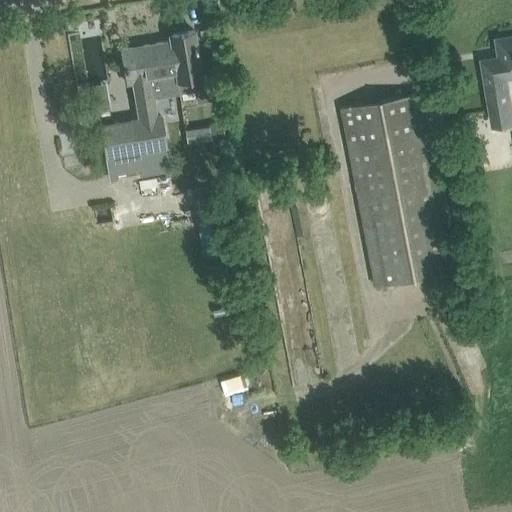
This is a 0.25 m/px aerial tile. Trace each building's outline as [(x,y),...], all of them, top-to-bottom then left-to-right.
[(202,76),(194,30),(169,34),(170,40),(168,41),(173,75),(176,75),(179,92),(179,94),(196,91),(197,101),(211,99),(207,76),(202,76)] [(511,36),(498,39),(501,57),(483,60),(492,111),(511,108),(505,76),(511,75),(511,36)] [(176,75),(173,75),(168,41),(121,49),(127,83),(133,82),(139,119),(102,125),(111,178),(171,168),(162,114),(157,115),(154,96),(179,92),(176,75)] [(457,270),(423,91),(342,106),(376,286),(457,270)] [(221,124),(208,126),(211,141),(224,139),(221,124)] [(231,190),(210,194),(212,206),(234,201),(231,190)] [(214,228),(218,251),(228,249),(224,226),(214,228)]
